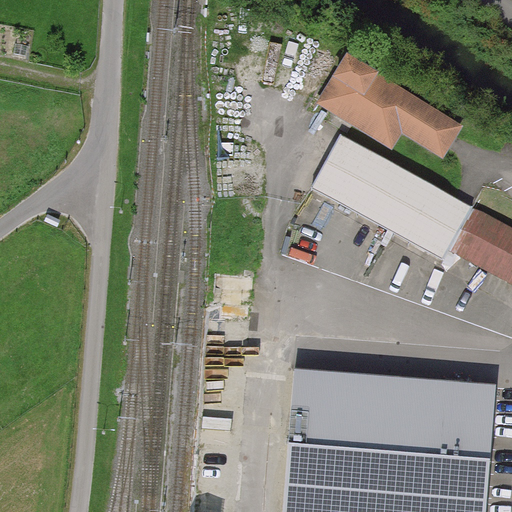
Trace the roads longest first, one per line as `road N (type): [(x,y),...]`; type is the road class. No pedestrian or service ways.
road 1 (unclassified): [(79,511),(106,156)]
road 2 (unclassified): [(106,156),(116,0)]
road 3 (unclassified): [(0,233),(106,156)]
